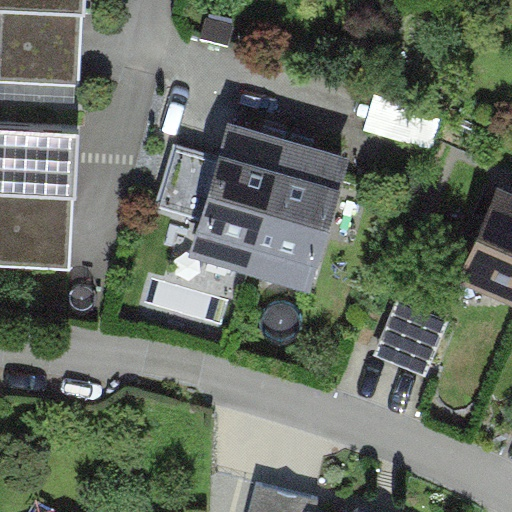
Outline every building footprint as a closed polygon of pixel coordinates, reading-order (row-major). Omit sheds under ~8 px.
[(87,0),(0,0),(0,17),(4,18),(0,72),(0,84),(81,90),(87,0)] [(289,150),(233,133),(196,255),(252,272),(289,150)] [(86,143),(0,136),(0,271),(77,277),(86,143)] [(346,168),(289,150),(252,272),(309,290),(346,168)] [(511,185),(499,180),(458,271),(511,295),(511,185)] [(456,314),(404,295),(385,349),(436,368),(456,314)] [(331,511),(296,503),(293,511),(331,511)]
